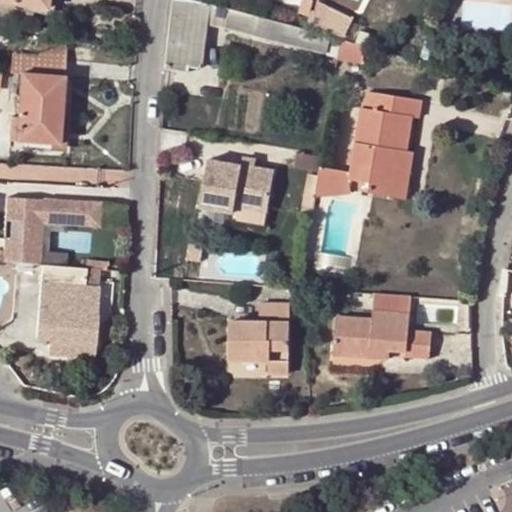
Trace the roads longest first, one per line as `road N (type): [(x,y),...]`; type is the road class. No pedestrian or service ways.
road 1 (residential): [(148,403),(140,289),(154,0)]
road 2 (tertiary): [(185,482),(362,451),(499,415)]
road 3 (tertiary): [(493,392),(287,434),(183,427)]
road 4 (residential): [(493,392),(483,300),(511,167)]
